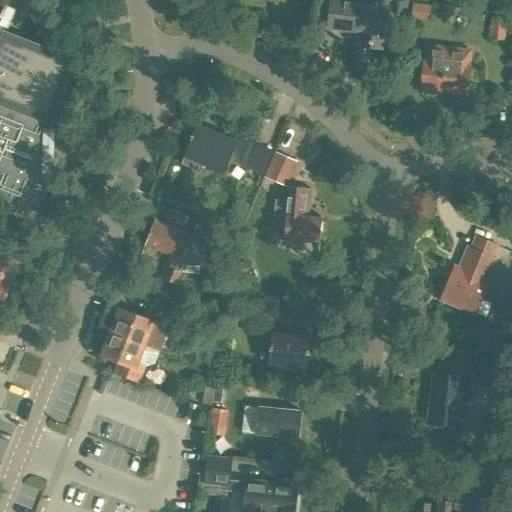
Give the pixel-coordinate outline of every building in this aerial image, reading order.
[(385,35),(388,7),(332,0),(329,29),(361,32),(360,46),(381,48),(383,35),(385,35)] [(407,14),(408,0),(398,0),(397,13),(407,14)] [(429,20),(430,5),(413,3),(411,18),(429,20)] [(505,40),(507,20),(492,18),(489,38),(505,40)] [(0,104),(16,111),(17,109),(49,122),(73,61),(17,39),(16,41),(4,36),(7,28),(0,24),(0,104)] [(468,67),(469,52),(428,47),(427,59),(424,59),(421,89),(425,89),(425,91),(436,92),(436,90),(467,94),(470,67),(468,67)] [(0,207),(34,220),(50,177),(43,174),(48,160),(40,157),(53,123),(49,122),(17,109),(16,111),(0,104),(0,207)] [(237,142),(196,126),(181,164),(198,171),(201,164),(224,173),(230,158),(251,167),(259,146),(238,138),(237,142)] [(286,186),(296,162),(276,153),(266,177),(286,186)] [(309,205),(311,188),(288,186),(286,201),(275,200),(273,224),(285,225),(284,239),(320,242),(322,219),(303,217),(304,204),(309,205)] [(219,239),(224,227),(199,217),(194,229),(219,239)] [(206,240),(155,220),(145,245),(169,254),(159,276),(177,284),(185,264),(200,266),(205,255),(201,253),(206,240)] [(0,271),(14,277),(25,248),(0,238),(0,271)] [(495,248),(476,240),(472,248),(469,247),(460,270),(454,268),(441,299),(476,313),(491,275),(489,274),(495,259),(492,258),(495,248)] [(244,286),(246,271),(236,269),(230,303),(238,305),(241,286),(244,286)] [(0,300),(5,302),(14,277),(0,271),(0,300)] [(160,351),(170,328),(120,308),(110,332),(160,351)] [(241,319),(242,311),(229,309),(228,318),(241,319)] [(222,338),(204,331),(198,346),(216,353),(222,338)] [(139,381),(145,367),(155,364),(160,351),(110,332),(100,356),(118,363),(114,372),(139,381)] [(306,367),(308,353),(309,339),(272,335),(272,333),(260,332),(258,352),(269,354),(269,363),(306,367)] [(494,389),(497,360),(472,358),(473,348),(443,345),(440,375),(434,374),(429,423),(463,427),(466,404),(475,405),(477,387),(494,389)] [(212,405),(215,389),(205,387),(202,404),(212,405)] [(299,438),(302,411),(258,407),(256,434),(299,438)] [(224,436),(228,411),(213,409),(209,434),(224,436)] [(247,482),(229,481),(231,460),(207,458),(204,484),(219,485),(219,490),(246,492),(244,511),(246,511),(292,511),(293,511),(296,511),(298,491),(294,491),(295,486),(247,481),(247,482)] [(491,498),(493,474),(458,470),(456,494),(457,494),(480,497),(491,498)] [(478,511),(480,497),(457,494),(456,503),(425,499),(423,511),(478,511)]
